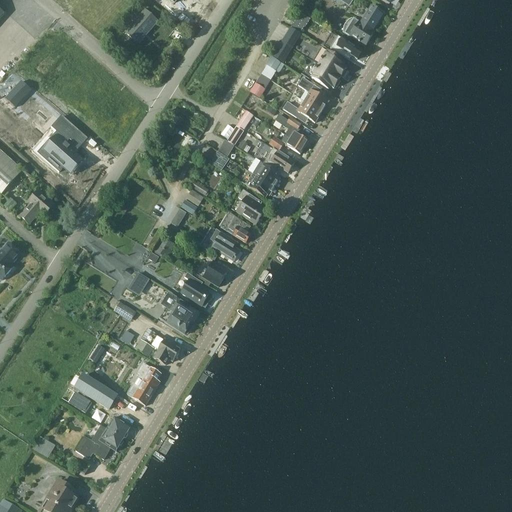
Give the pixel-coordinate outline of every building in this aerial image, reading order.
[(373,31),(383,13),(372,7),(361,25),(354,20),(345,35),(366,47),(375,32),(373,31)] [(139,44),(158,22),(145,11),(126,33),(139,44)] [(291,50),(300,35),(290,29),(283,40),(281,44),(291,50)] [(357,63),(362,55),(363,53),(356,48),(354,50),(336,39),(331,48),(357,63)] [(283,64),(291,50),(281,44),(278,49),(273,57),(283,64)] [(313,62),(313,63),(340,79),(341,78),(343,79),(347,72),(345,71),(346,69),(343,67),(344,64),(321,49),(313,62)] [(272,58),(261,75),(271,81),(276,73),(275,72),(281,63),(272,58)] [(313,63),(305,76),(328,90),(330,87),(334,89),(335,87),(337,88),(341,82),(339,81),(340,79),(313,63)] [(271,81),(261,75),(250,93),(260,99),(271,81)] [(309,94),(304,101),(322,112),(329,102),(314,92),(316,88),(303,80),(298,87),(309,94)] [(19,95),(27,86),(22,81),(5,100),(15,108),(23,99),(19,95)] [(255,114),(263,102),(256,97),(248,109),(255,114)] [(322,112),(304,101),(299,110),(288,104),(284,111),(298,119),(301,114),(316,123),(322,112)] [(248,126),(254,117),(246,112),(240,121),(248,126)] [(301,125),(290,118),(281,113),(279,117),(279,116),(275,123),(288,130),(285,136),(305,148),(309,141),(300,136),(301,133),(297,131),(301,125)] [(234,147),(244,133),(236,128),(227,142),(234,147)] [(273,139),(269,146),(279,152),(283,145),(300,155),(305,148),(285,136),(280,143),(273,139)] [(45,157),(70,177),(81,162),(56,142),(45,157)] [(291,160),(279,152),(263,143),(254,159),(256,161),(264,165),(275,172),(278,167),(289,174),(290,171),(293,170),(293,167),(295,163),(291,160)] [(23,172),(0,150),(0,194),(2,196),(23,172)] [(274,176),(276,173),(275,172),(264,165),(256,161),(249,172),(254,175),(275,189),(276,188),(278,188),(279,185),(278,184),(280,180),(274,176)] [(275,189),(254,175),(249,172),(242,184),(247,187),(261,196),(263,193),(270,197),(272,193),(274,193),(276,191),(275,189)] [(209,191),(195,183),(192,188),(205,197),(209,191)] [(45,216),(54,205),(38,191),(28,202),(31,204),(20,216),(29,224),(40,211),(45,216)] [(255,225),(265,210),(259,206),(262,203),(243,191),(231,210),(255,225)] [(192,192),(188,199),(198,206),(202,199),(192,192)] [(186,202),(182,208),(192,214),(196,208),(186,202)] [(171,224),(177,228),(186,214),(180,210),(171,224)] [(249,227),(229,215),(221,228),(246,244),(251,235),(246,232),(249,227)] [(244,247),(222,234),(213,229),(202,248),(205,250),(209,253),(212,249),(234,262),(241,252),(232,246),(234,242),(243,248),(244,247)] [(165,261),(166,259),(167,260),(175,245),(163,238),(155,252),(155,253),(154,254),(165,261)] [(9,243),(0,253),(0,278),(2,281),(14,267),(12,265),(21,255),(9,243)] [(213,263),(203,279),(218,288),(228,272),(213,263)] [(203,284),(187,275),(184,273),(174,290),(181,295),(202,307),(210,294),(197,287),(199,282),(203,284)] [(138,275),(135,280),(145,286),(149,281),(138,275)] [(192,315),(195,311),(169,295),(162,307),(166,309),(160,319),(185,334),(186,333),(188,334),(194,325),(192,324),(196,317),(192,315)] [(130,322),(136,313),(120,303),(114,313),(130,322)] [(173,362),(181,350),(165,341),(164,342),(160,339),(161,337),(148,329),(135,350),(148,358),(154,348),(159,351),(154,359),(166,366),(169,360),(173,362)] [(127,330),(121,340),(131,345),(136,336),(127,330)] [(96,364),(105,350),(98,346),(90,360),(96,364)] [(161,375),(143,364),(136,375),(138,377),(129,392),(135,396),(140,388),(152,396),(157,388),(154,386),(161,375)] [(83,376),(75,390),(83,395),(88,398),(109,410),(118,396),(83,376)] [(135,396),(129,392),(127,396),(145,407),(152,396),(140,388),(135,396)] [(92,404),(86,400),(88,398),(83,395),(81,397),(75,394),(68,404),(85,414),(92,404)] [(112,418),(111,418),(102,413),(96,423),(124,440),(131,428),(116,418),(115,420),(112,418)] [(124,440),(96,423),(86,439),(84,438),(75,452),(79,454),(89,460),(93,454),(104,461),(111,449),(116,452),(124,440)] [(50,457),(56,444),(41,437),(35,450),(50,457)] [(85,475),(89,469),(79,463),(75,469),(85,475)] [(57,481),(40,509),(45,511),(70,511),(78,500),(73,497),(75,492),(57,481)] [(0,506),(0,511),(22,511),(23,511),(4,500),(0,506)]
